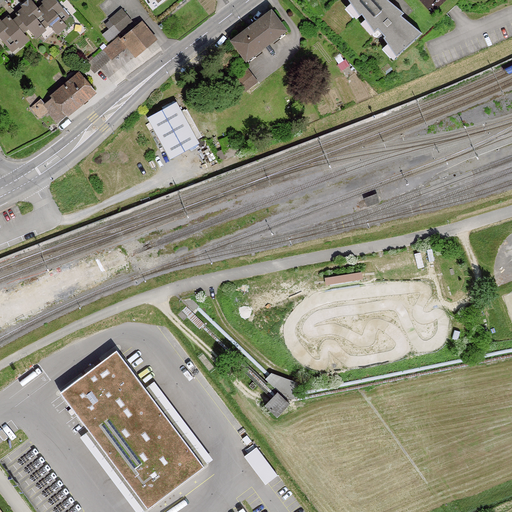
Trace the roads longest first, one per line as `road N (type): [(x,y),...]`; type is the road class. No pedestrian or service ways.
road 1 (unclassified): [(0,367),(164,292),(511,212)]
road 2 (primary): [(7,189),(60,156),(251,0)]
